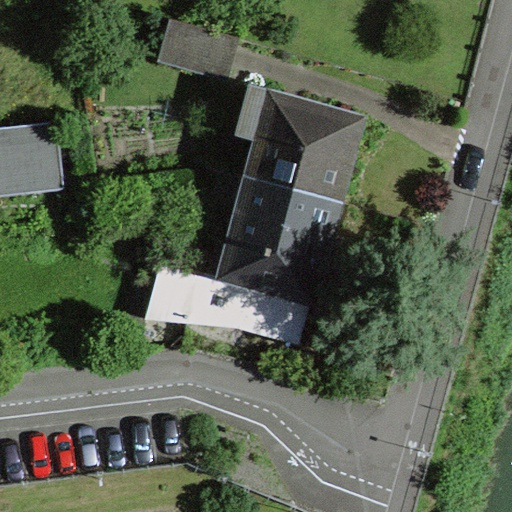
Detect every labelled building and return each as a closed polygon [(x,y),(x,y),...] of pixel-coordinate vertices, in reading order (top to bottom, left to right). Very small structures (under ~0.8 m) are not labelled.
[(237,30),(169,11),(157,50),(226,67),(237,30)] [(258,134),(246,172),(249,172),(336,196),(353,137),(357,134),(362,121),(355,108),(347,108),(343,113),(252,87),(241,130),(258,134)] [(308,293),(336,196),(249,172),(230,239),(216,236),(208,264),(224,269),(305,292),(308,293)] [(305,292),(224,269),(223,272),(158,254),(154,272),(178,279),(169,311),(143,308),(142,312),(235,321),(294,337),(295,335),(306,299),(307,295),(304,295),(305,292)] [(306,299),(295,335),(325,343),(335,306),(306,299)]
